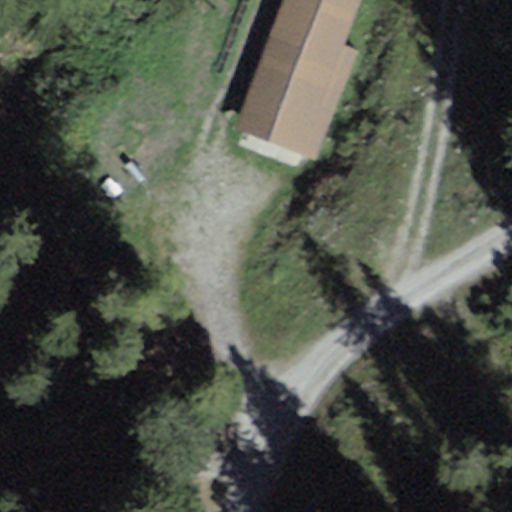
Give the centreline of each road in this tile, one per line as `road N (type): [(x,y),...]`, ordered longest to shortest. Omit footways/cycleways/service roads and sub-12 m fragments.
road 1 (track): [(457,0),(392,305)]
road 2 (track): [(248,511),(270,455),(392,305)]
road 3 (track): [(392,305),(511,224)]
road 4 (track): [(392,305),(511,361)]
